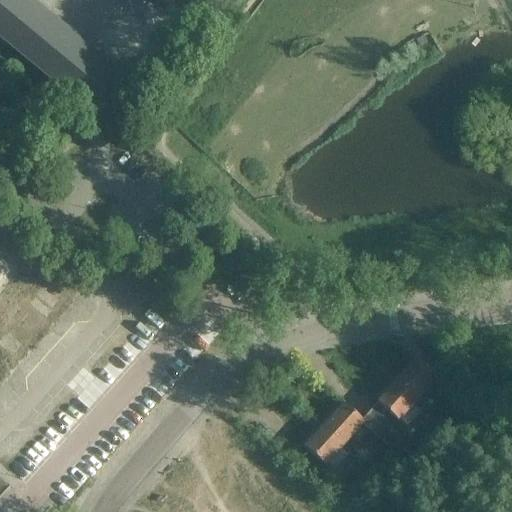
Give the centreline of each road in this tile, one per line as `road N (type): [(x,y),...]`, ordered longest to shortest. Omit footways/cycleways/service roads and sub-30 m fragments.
road 1 (unclassified): [(109,504),(221,383),(269,347),(309,331),(511,306)]
road 2 (unclassified): [(0,427),(111,317),(117,296),(0,188)]
